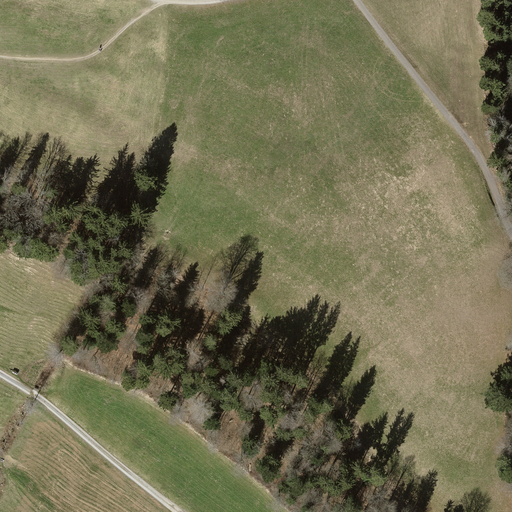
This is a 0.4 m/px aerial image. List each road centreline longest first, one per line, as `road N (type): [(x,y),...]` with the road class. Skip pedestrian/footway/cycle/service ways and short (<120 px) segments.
road 1 (track): [(356,0),(475,151),(511,233)]
road 2 (track): [(179,511),(0,372)]
